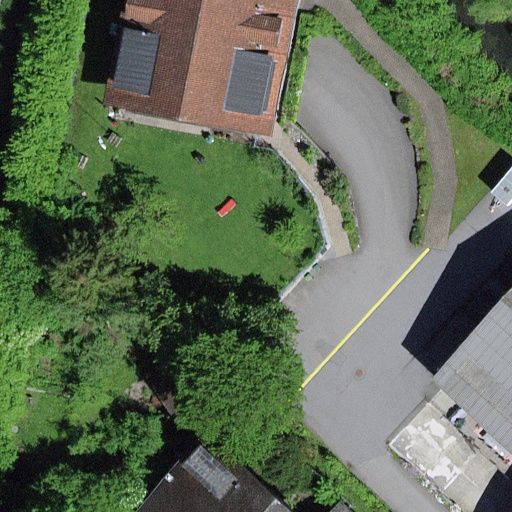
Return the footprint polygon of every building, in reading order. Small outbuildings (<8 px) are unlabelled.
[(142,0),(125,91),(137,93),(257,116),(269,118),(291,0),(142,0)] [(253,136),(257,116),(137,93),(133,113),(253,136)] [(511,309),(448,378),(511,436),(511,309)] [(157,374),(185,416),(206,403),(179,360),(157,374)] [(152,511),(294,511),(218,442),(185,478),(179,473),(174,479),(179,484),(152,511)]
